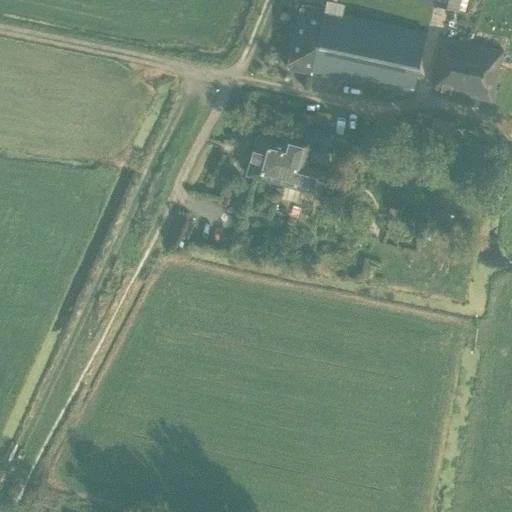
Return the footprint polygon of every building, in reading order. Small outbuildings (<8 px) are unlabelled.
[(460,0),(432,0),(431,7),(457,13),(460,0)] [(427,35),(301,5),(288,67),(287,70),(406,95),(410,78),(416,79),(427,35)] [(503,51),(446,38),(434,90),(491,104),(503,51)] [(297,128),(328,134),(332,114),(317,111),(316,116),(300,113),(297,128)] [(433,115),(428,137),(460,145),(461,140),(464,141),(466,132),(463,131),(463,130),(454,128),(456,121),(433,115)] [(300,190),(318,194),(324,172),(303,166),(309,142),(283,135),(281,142),(257,135),(246,175),(285,185),(281,198),(296,202),(300,190)] [(326,190),(322,205),(351,212),(355,197),(326,190)] [(389,213),(401,216),(403,206),(391,204),(389,213)]
